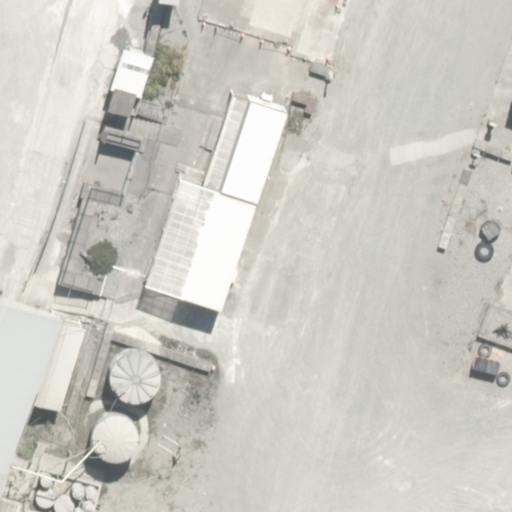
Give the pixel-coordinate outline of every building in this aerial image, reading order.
[(193,0),(153,0),(147,45),(187,50),(193,0)] [(162,53),(118,43),(109,81),(153,92),(162,53)] [(222,301),(289,105),(233,86),(203,175),(183,168),(147,276),(222,301)] [(103,294),(137,192),(92,177),(58,279),(103,294)] [(95,318),(0,282),(0,481),(32,397),(61,408),(95,318)] [(204,327),(116,295),(82,388),(171,420),(204,327)]
